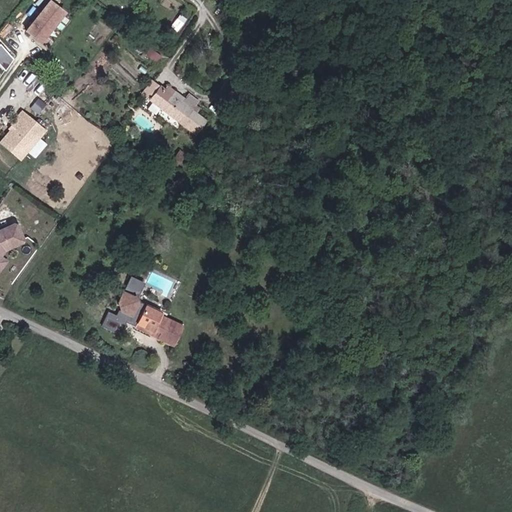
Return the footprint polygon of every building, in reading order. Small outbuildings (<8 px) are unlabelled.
[(44,47),(62,25),(43,10),(25,32),(38,42),(39,43),(44,47)] [(181,32),(187,24),(181,20),(175,27),(181,32)] [(0,43),(0,63),(4,68),(15,58),(1,43),(0,43)] [(158,61),(161,54),(149,48),(146,55),(158,61)] [(166,91),(163,88),(153,101),(198,136),(208,123),(193,111),(200,103),(192,96),(188,101),(170,87),(166,91)] [(39,138),(47,129),(26,109),(17,118),(19,120),(16,124),(15,128),(12,131),(11,130),(0,141),(0,142),(19,160),(39,138)] [(20,250),(27,246),(28,244),(21,229),(19,229),(0,237),(0,267),(3,262),(4,261),(4,257),(7,253),(16,248),(20,250)] [(0,274),(2,276),(10,267),(3,262),(0,267),(0,274)] [(138,296),(145,284),(133,277),(126,290),(125,289),(120,302),(120,309),(117,314),(110,310),(102,325),(119,334),(127,318),(131,317),(138,321),(137,322),(154,331),(155,328),(161,332),(158,338),(175,347),(184,328),(162,316),(163,314),(140,302),(138,296)]
